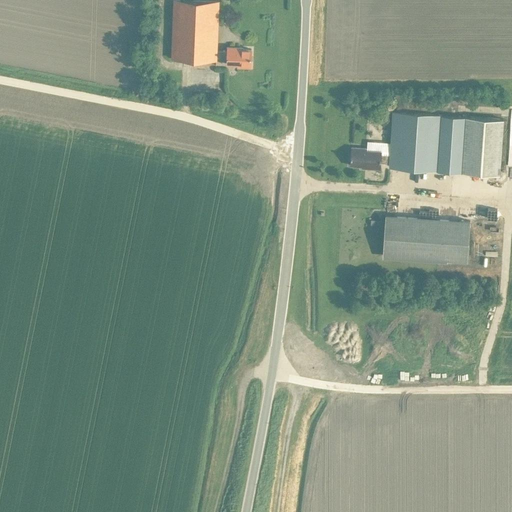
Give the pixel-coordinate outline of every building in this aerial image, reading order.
[(219,1),(181,0),(173,0),(172,58),(216,60),(216,58),(226,58),(227,52),(217,51),(219,1)] [(227,52),(226,58),(226,64),(237,65),(237,67),(250,68),(251,49),(238,49),(238,47),(227,47),(227,52)] [(444,115),(393,112),(390,154),(390,163),(389,167),(440,170),(444,115)] [(468,117),(444,115),(440,170),(440,171),(464,172),(468,117)] [(503,119),(468,117),(464,172),(500,175),(503,119)] [(380,163),(390,163),(390,154),(381,154),(381,151),(366,150),(366,148),(351,147),(350,165),(368,167),(368,168),(380,169),(380,163)] [(467,261),(470,221),(385,215),(382,256),(467,261)] [(492,258),(498,264),(502,260),(496,254),(492,258)]
